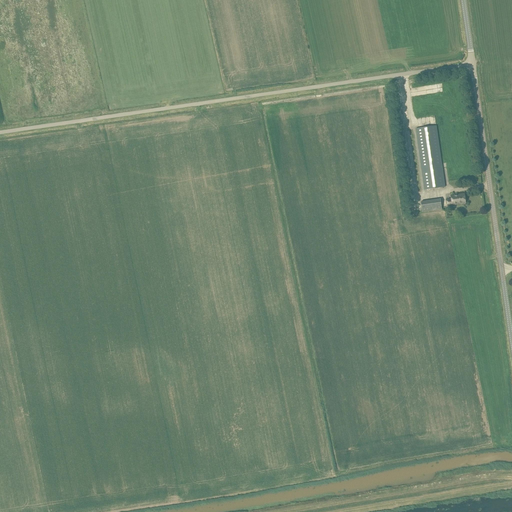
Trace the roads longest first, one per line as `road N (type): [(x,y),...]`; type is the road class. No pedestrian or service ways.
road 1 (unclassified): [(0,132),(472,64)]
road 2 (tertiary): [(511,342),(472,64)]
